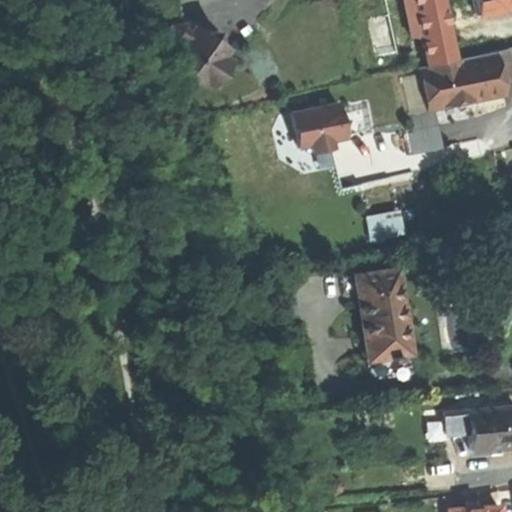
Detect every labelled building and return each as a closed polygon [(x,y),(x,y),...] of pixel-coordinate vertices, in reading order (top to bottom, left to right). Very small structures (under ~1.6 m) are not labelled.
[(172,23),(185,21),(180,0),(149,0),(155,26),(172,23)] [(403,0),(412,37),(421,35),(413,0),(403,0)] [(413,0),(421,35),(428,65),(456,59),(454,49),(447,19),(443,0),(413,0)] [(443,0),(447,19),(476,13),(473,0),(443,0)] [(511,0),(473,0),(476,13),(511,5),(511,0)] [(200,28),(196,24),(197,23),(189,18),(188,20),(185,21),(172,23),(175,41),(182,45),(170,64),(187,75),(190,71),(210,84),(227,57),(222,54),(227,45),(217,38),(216,30),(206,31),(200,28)] [(454,49),(456,59),(469,56),(467,46),(454,49)] [(511,64),(508,47),(494,50),(500,79),(511,76),(511,64)] [(428,65),(421,66),(429,106),(475,98),(475,96),(490,92),(503,90),(500,79),(494,50),(469,56),(456,59),(428,65)] [(232,60),(227,57),(210,84),(215,86),(232,60)] [(295,105),(300,148),(352,142),(347,99),(295,105)] [(406,116),(410,132),(439,125),(435,109),(406,116)] [(439,125),(410,132),(415,153),(443,146),(439,125)] [(368,213),(372,237),(406,232),(401,207),(368,213)] [(395,267),(353,273),(366,358),(408,351),(395,267)] [(412,373),(408,351),(366,358),(370,379),(395,375),(412,373)] [(511,404),(467,409),(469,431),(471,449),(496,446),(511,444),(511,404)] [(446,433),(469,431),(467,409),(444,412),(446,433)]
